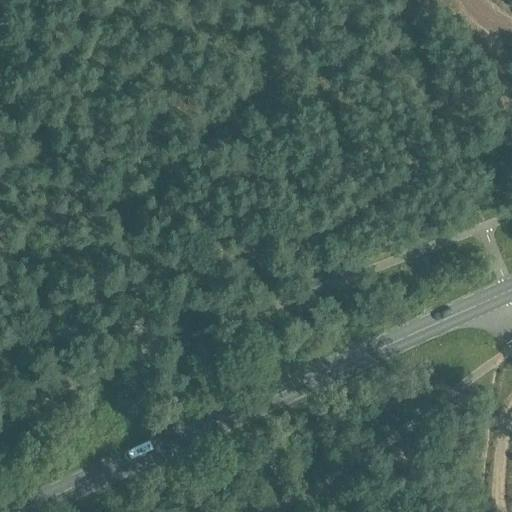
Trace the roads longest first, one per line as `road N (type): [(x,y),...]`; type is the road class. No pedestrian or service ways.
road 1 (track): [(316,96),(351,102),(388,132),(411,162),(406,178),(298,236),(110,291),(0,355)]
road 2 (secondary): [(19,511),(507,292)]
road 3 (track): [(0,158),(199,130),(252,108),(316,96),(310,55),(249,0)]
road 4 (track): [(477,511),(492,363)]
